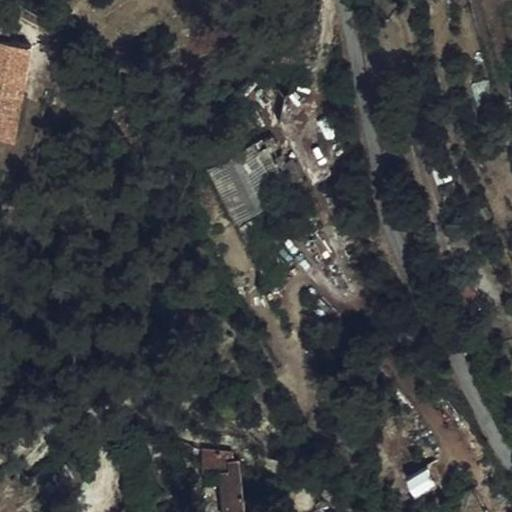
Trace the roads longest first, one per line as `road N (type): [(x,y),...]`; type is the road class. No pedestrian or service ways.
road 1 (residential): [(339,0),(389,227),(511,472)]
road 2 (track): [(336,511),(207,429),(92,418),(0,447)]
